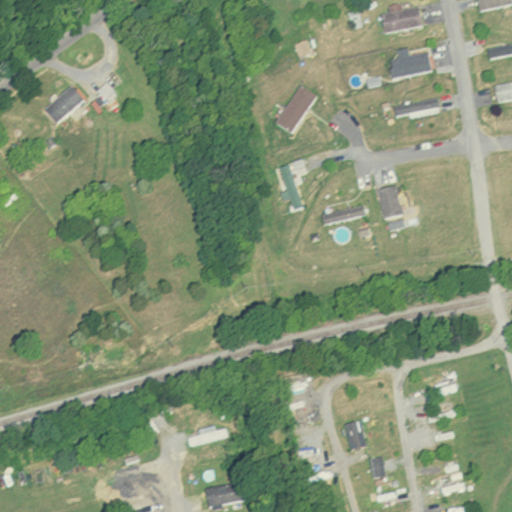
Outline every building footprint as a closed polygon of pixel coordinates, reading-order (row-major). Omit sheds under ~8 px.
[(479,0),(511,0),(511,4),(482,11),(479,0)] [(382,15),(391,13),(390,6),(403,3),(404,10),(420,6),(424,26),(386,33),(382,15)] [(401,31),(394,12),(349,29),(357,48),(401,31)] [(489,49),(511,44),(511,54),(491,59),(489,49)] [(398,50),(409,48),(411,56),(429,52),(433,70),(393,79),(391,70),(393,69),(391,60),(400,58),(398,50)] [(82,101),(70,86),(41,109),(53,124),(82,101)] [(439,112),(436,98),(393,104),(395,118),(439,112)] [(291,211),(302,208),(289,164),(278,168),(291,211)] [(366,448),(357,420),(342,424),(351,452),(366,448)] [(186,437),(187,445),(225,439),(224,430),(186,437)] [(383,478),(381,457),(368,458),(369,479),(383,478)] [(239,503),(237,485),(203,488),(205,506),(239,503)]
